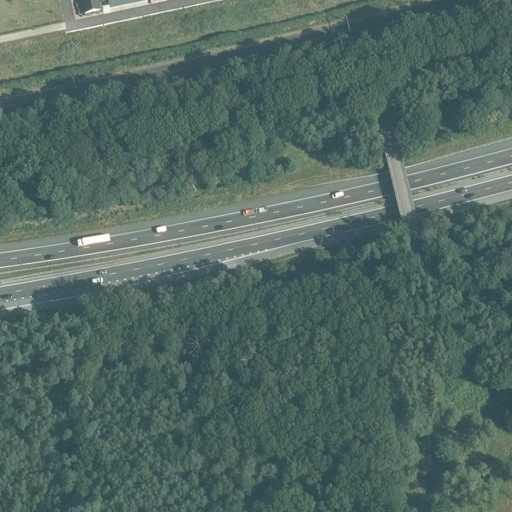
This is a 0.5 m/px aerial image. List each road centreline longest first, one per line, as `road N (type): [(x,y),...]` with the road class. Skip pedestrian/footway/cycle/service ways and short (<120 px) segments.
road 1 (motorway): [(0,294),(303,235),(511,183)]
road 2 (motorway): [(511,155),(254,217),(0,260)]
road 3 (unclassified): [(511,289),(462,301),(435,288),(419,261),(388,125),(396,94),(420,71),(511,59)]
road 4 (track): [(0,90),(393,0)]
